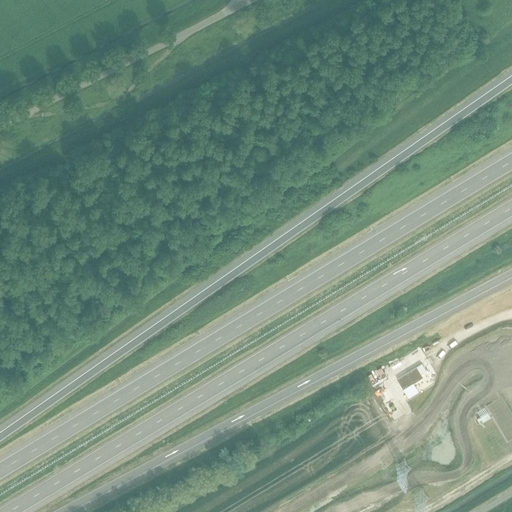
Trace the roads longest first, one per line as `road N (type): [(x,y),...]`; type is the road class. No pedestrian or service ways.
road 1 (trunk): [(511,79),(0,437)]
road 2 (trunk): [(511,161),(0,471)]
road 3 (trunk): [(12,511),(511,209)]
road 4 (trunk): [(60,511),(511,273)]
road 5 (unclassified): [(247,0),(0,127)]
